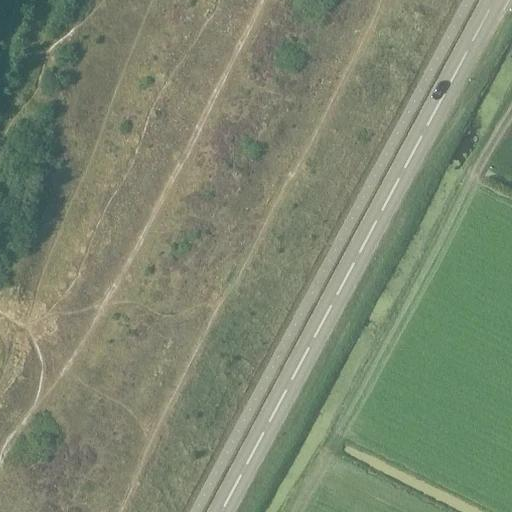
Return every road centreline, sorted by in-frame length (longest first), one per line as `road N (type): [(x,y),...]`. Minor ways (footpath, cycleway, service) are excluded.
road 1 (secondary): [(220,511),(493,0)]
road 2 (track): [(293,511),(511,109)]
